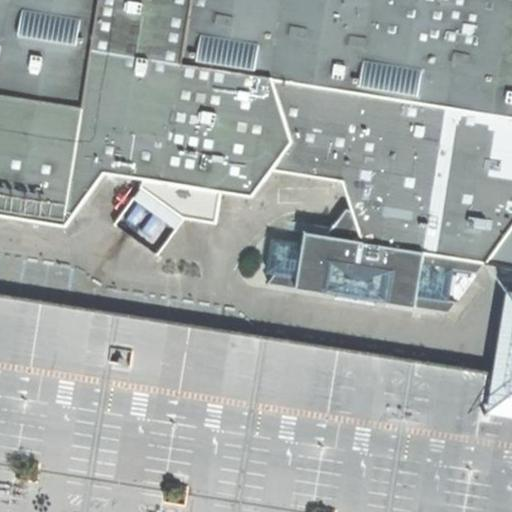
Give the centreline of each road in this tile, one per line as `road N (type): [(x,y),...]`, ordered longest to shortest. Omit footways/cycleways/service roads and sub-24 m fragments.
road 1 (unknown): [(59,375),(45,511)]
road 2 (unknown): [(134,387),(118,511)]
